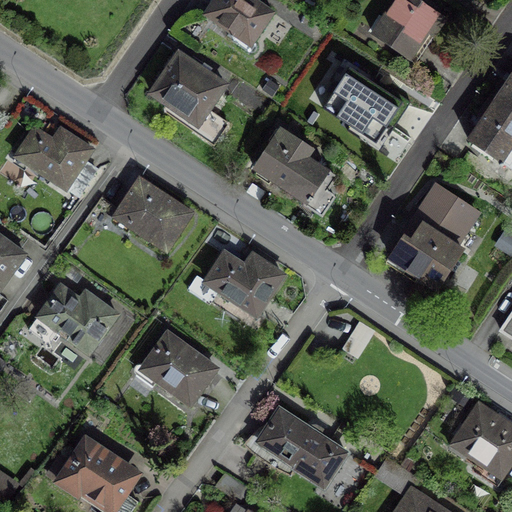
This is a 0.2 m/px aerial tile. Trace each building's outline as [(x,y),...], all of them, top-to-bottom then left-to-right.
[(286,15),(265,0),(219,0),(210,14),(260,51),(286,15)] [(455,20),(427,0),(399,0),(377,30),(422,63),(455,20)] [(237,90),(183,52),(156,91),(210,128),(237,90)] [(402,100),(350,68),(325,106),(377,139),(402,100)] [(0,107),(10,92),(0,85),(0,107)] [(511,171),(511,89),(474,148),(511,172),(511,171)] [(327,149),(290,126),(261,170),(319,208),(342,171),(322,159),(327,149)] [(102,154),(66,132),(60,142),(40,129),(19,161),(74,197),(102,154)] [(201,221),(143,181),(118,222),(175,258),(201,221)] [(433,207),(444,214),(422,246),(417,242),(401,265),(450,299),(478,257),(468,251),(490,219),(445,189),(433,207)] [(0,297),(5,301),(32,258),(0,237),(0,297)] [(249,265),(229,252),(206,287),(266,329),(298,282),(256,255),(249,265)] [(87,302),(66,288),(38,327),(96,367),(129,321),(93,293),(87,302)] [(511,312),(496,340),(511,349),(511,312)] [(224,371),(172,334),(139,379),(190,417),(224,371)] [(407,385),(376,364),(373,370),(354,399),(405,431),(440,378),(418,365),(407,385)] [(511,484),(511,420),(486,405),(455,453),(509,489),(511,484)] [(358,459),(288,411),(263,447),(333,495),(358,459)] [(134,511),(156,477),(93,437),(61,488),(99,511),(134,511)] [(386,465),(377,479),(403,495),(412,481),(386,465)] [(25,489),(4,474),(0,480),(0,489),(18,501),(25,489)] [(249,487),(238,480),(230,493),(241,500),(249,487)] [(454,511),(419,488),(403,511),(454,511)]
